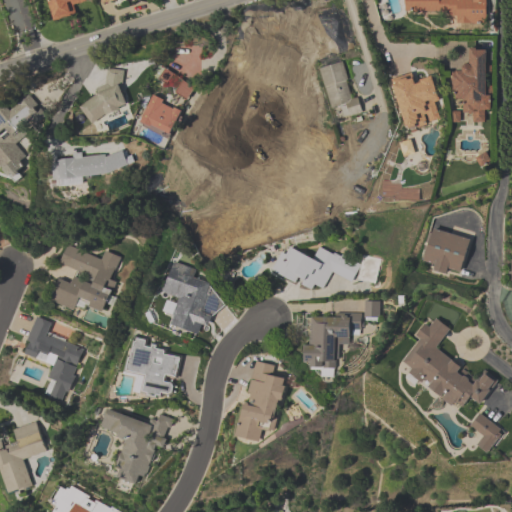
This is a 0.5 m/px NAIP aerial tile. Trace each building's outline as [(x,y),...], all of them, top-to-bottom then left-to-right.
[(77,15),(75,4),(82,3),(81,0),(45,0),(51,21),(77,15)] [(487,25),(486,0),(405,0),(405,15),(456,15),(456,25),(487,25)] [(488,50),(466,50),(467,71),(453,71),(453,100),(464,100),(465,123),(484,123),(484,112),(488,112),(488,50)] [(331,109),(341,107),(344,118),(359,114),(344,61),(319,68),(331,109)] [(171,87),(177,79),(165,70),(159,78),(171,87)] [(78,106),(93,127),(132,98),(112,72),(108,75),(112,81),(78,106)] [(432,78),(414,83),(411,74),(392,79),(405,130),(444,120),(432,78)] [(175,91),(185,99),(193,89),(183,81),(175,91)] [(0,164),(11,179),(32,163),(16,142),(53,114),(34,90),(0,116),(0,164)] [(184,109),(153,95),(140,123),(171,137),(184,109)] [(83,176),(134,170),(132,153),(53,162),(57,189),(84,185),(83,176)] [(470,238),(431,229),(422,266),(461,275),(470,238)] [(313,290),(315,285),(325,289),(331,275),(353,284),(361,264),(319,247),(314,258),(291,249),(289,255),(279,252),(271,273),(313,290)] [(122,258),(104,252),(102,259),(68,248),(61,268),(73,273),(70,283),(58,279),(51,300),(102,317),(122,258)] [(163,294),(179,299),(170,326),(198,335),(201,326),(209,329),(214,314),(205,311),(213,284),(196,279),(199,269),(173,262),(163,294)] [(363,319),(379,319),(380,302),(364,302),(363,319)] [(362,315),(312,314),(312,344),(304,344),(304,368),(338,369),(338,346),(350,346),(350,333),(362,334),(362,315)] [(84,347),(49,336),(53,322),(35,316),(23,355),(54,365),(45,395),(66,402),(84,347)] [(435,350),(450,328),(435,319),(430,327),(423,323),(414,337),(417,340),(402,363),(411,369),(407,375),(463,411),(472,398),(482,405),(498,380),(484,371),(479,379),(435,350)] [(182,352),(133,341),(126,373),(145,377),(142,392),(172,399),(182,352)] [(237,437),(261,442),(264,430),(275,432),(287,379),(273,376),(275,366),(255,361),(237,437)] [(128,438),(116,478),(140,485),(142,477),(152,479),(170,418),(158,414),(155,424),(108,410),(102,430),(128,438)] [(476,445),(487,455),(506,434),(481,412),(468,427),(482,439),(476,445)] [(0,451),(0,475),(7,496),(34,487),(24,460),(48,451),(37,421),(12,430),(16,441),(0,446),(0,447),(1,451),(0,451)] [(122,511),(61,483),(51,505),(57,508),(54,511),(122,511)]
